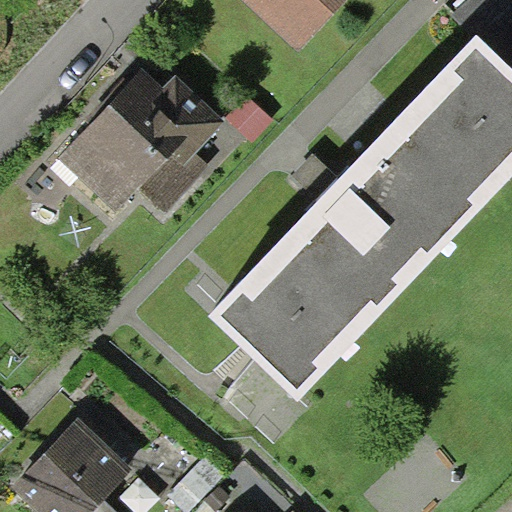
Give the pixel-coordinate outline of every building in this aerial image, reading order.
[(249,0),(304,51),(351,0),(249,0)] [(511,79),(511,0),(457,0),(449,7),(469,36),(511,79)] [(511,164),(511,79),(469,36),(201,300),(286,387),(511,164)] [(188,88),(160,60),(52,164),(108,221),(139,191),(161,214),(210,166),(198,153),(225,127),(188,88)] [(137,469),(85,416),(16,483),(44,511),(121,511),(108,498),(137,469)]
